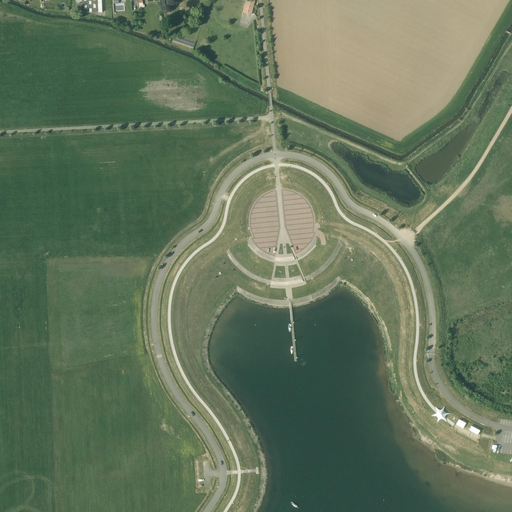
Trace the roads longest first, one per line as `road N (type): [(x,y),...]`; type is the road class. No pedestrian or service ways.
road 1 (unclassified): [(206,511),(221,488),(222,464),(164,372),(154,302),(168,259),(211,220),(239,168),(259,158),(285,154),(314,163),(354,206),(404,240),(425,278),(436,378),(460,407),(501,426)]
road 2 (track): [(511,108),(460,189),(404,240)]
road 3 (track): [(511,42),(467,114),(407,161)]
